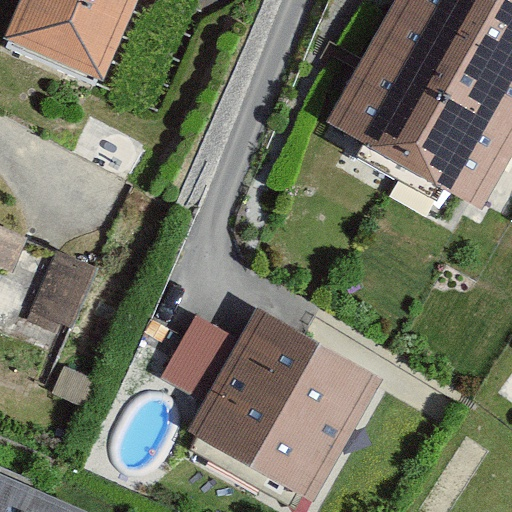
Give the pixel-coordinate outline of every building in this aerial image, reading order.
[(26,0),(9,41),(5,48),(96,87),(133,0),(26,0)] [(511,0),(400,0),(334,122),(479,201),(511,141),(511,0)] [(0,264),(10,269),(23,240),(0,230),(0,264)] [(76,320),(95,261),(56,249),(38,308),(76,320)] [(205,402),(189,432),(313,500),(382,375),(305,333),(256,306),(239,336),(197,314),(162,378),(205,402)] [(56,511),(0,487),(0,511),(56,511)]
